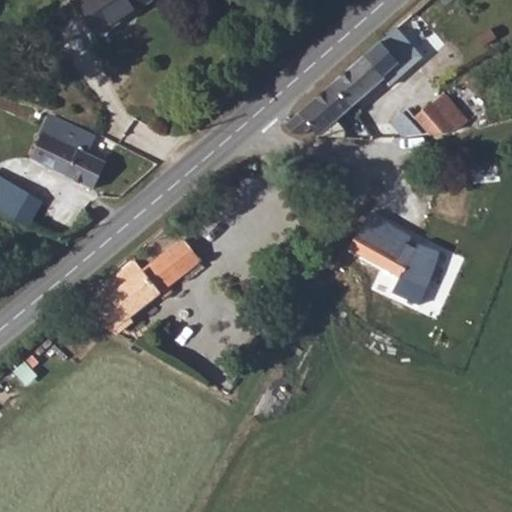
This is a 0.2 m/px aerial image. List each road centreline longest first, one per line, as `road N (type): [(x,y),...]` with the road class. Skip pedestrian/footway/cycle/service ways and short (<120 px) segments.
road 1 (tertiary): [(249,120),(0,334)]
road 2 (residential): [(511,131),(390,151),(292,146),(249,120)]
road 3 (tertiary): [(387,0),(249,120)]
